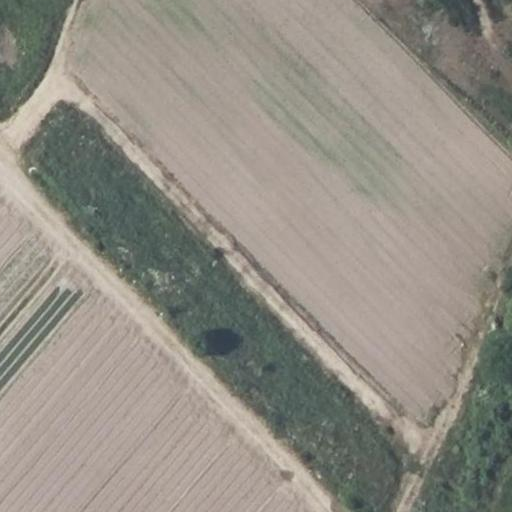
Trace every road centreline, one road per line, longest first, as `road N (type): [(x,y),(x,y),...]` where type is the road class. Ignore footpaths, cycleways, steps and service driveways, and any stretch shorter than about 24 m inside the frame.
road 1 (track): [(0,136),(53,77),(429,446)]
road 2 (track): [(329,511),(0,167)]
road 3 (track): [(398,511),(511,240)]
